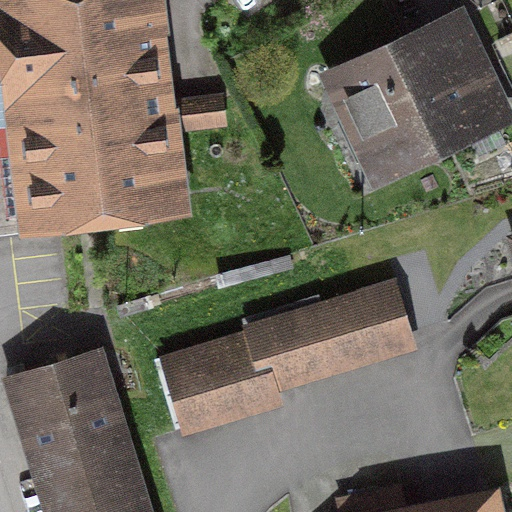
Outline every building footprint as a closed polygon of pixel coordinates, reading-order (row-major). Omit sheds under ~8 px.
[(179,0),(13,0),(9,1),(38,246),(206,226),(179,0)] [(473,27),(339,85),(376,170),(510,111),(473,27)] [(405,291),(165,361),(190,445),(292,415),(287,398),(424,358),(405,291)] [(105,358),(10,389),(49,508),(144,476),(105,358)] [(156,511),(144,476),(49,508),(50,511),(156,511)] [(465,511),(464,503),(415,511),(465,511)]
